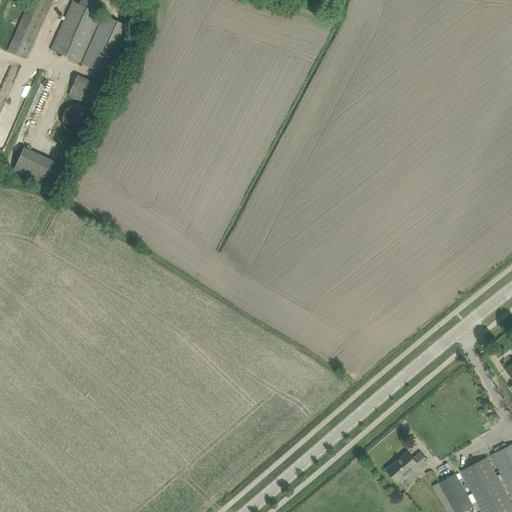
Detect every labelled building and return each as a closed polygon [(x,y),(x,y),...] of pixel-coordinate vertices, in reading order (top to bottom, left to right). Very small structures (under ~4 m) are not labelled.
[(29,0),(7,51),(27,59),(52,0),(29,0)] [(99,2),(95,0),(81,0),(80,4),(73,1),(69,10),(49,50),(77,64),(97,23),(101,14),(95,11),(99,2)] [(311,9),(321,12),(323,5),(314,1),(311,9)] [(103,15),(99,24),(81,63),(110,76),(132,28),(103,15)] [(68,94),(97,107),(106,88),(77,75),(68,94)] [(495,414),(488,417),(492,426),(499,422),(495,414)] [(511,443),(491,455),(511,494),(511,443)] [(387,470),(394,477),(398,482),(418,465),(421,468),(429,461),(421,452),(414,458),(408,452),(387,470)] [(462,470),(483,511),(511,511),(511,503),(487,457),(462,470)] [(439,483),(455,511),(461,511),(473,506),(456,474),(439,483)]
